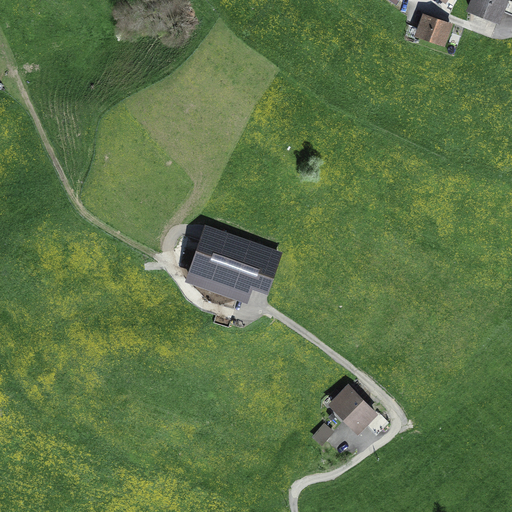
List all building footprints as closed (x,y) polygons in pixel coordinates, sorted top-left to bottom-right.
[(511,0),(475,0),(471,11),(505,24),(511,2),(511,0)] [(456,26),(426,17),(419,38),(449,48),(456,26)] [(234,260),(217,255),(207,291),(248,303),(264,247),(239,240),(234,260)] [(384,417),(352,388),(334,408),(366,437),(384,417)] [(333,431),(324,424),(312,437),(322,445),(333,431)]
